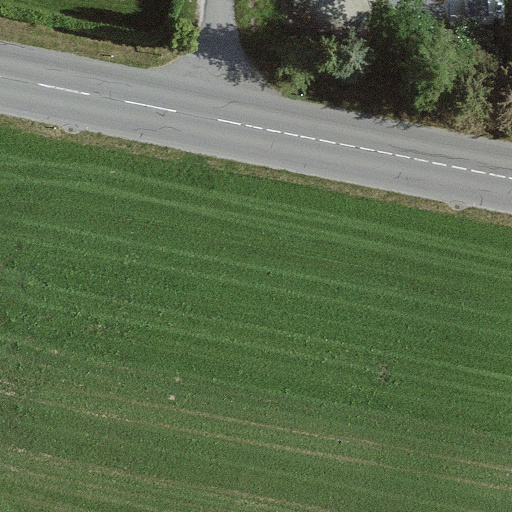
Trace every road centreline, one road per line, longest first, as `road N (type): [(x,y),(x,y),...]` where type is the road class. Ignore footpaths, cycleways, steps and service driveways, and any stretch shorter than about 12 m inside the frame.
road 1 (secondary): [(213,130),(511,190)]
road 2 (secondary): [(0,87),(213,130)]
road 3 (residential): [(213,130),(219,0)]
